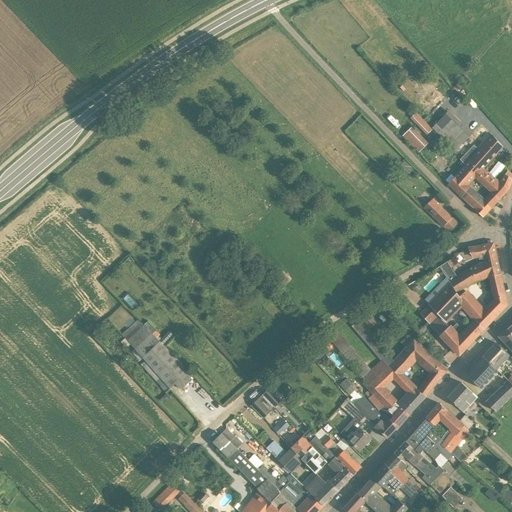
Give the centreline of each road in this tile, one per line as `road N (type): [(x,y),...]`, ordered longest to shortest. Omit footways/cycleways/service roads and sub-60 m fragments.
road 1 (residential): [(124,511),(315,331),(362,295),(486,228)]
road 2 (secondary): [(0,192),(126,87),(263,1)]
road 3 (unclassified): [(486,228),(263,1)]
road 4 (residential): [(334,511),(511,316)]
